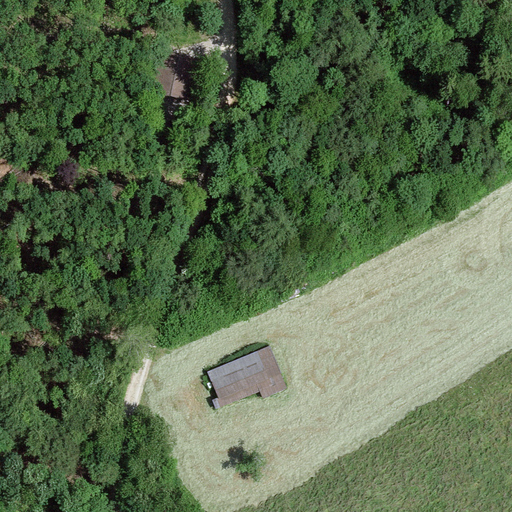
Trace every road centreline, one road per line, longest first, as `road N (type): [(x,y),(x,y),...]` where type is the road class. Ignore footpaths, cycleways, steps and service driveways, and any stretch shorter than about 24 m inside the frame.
road 1 (track): [(118,511),(133,388),(224,118),(225,0)]
road 2 (track): [(404,0),(297,164),(247,200),(197,203)]
